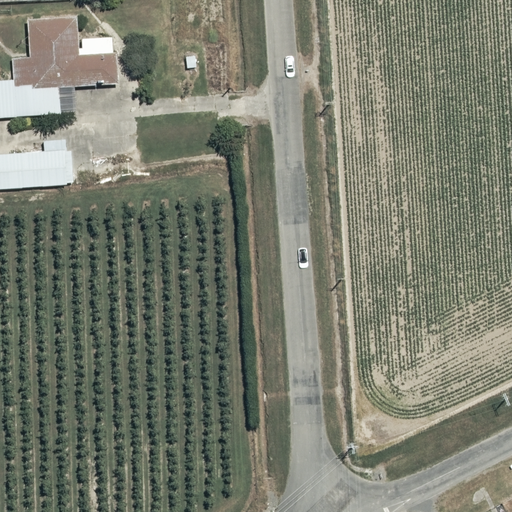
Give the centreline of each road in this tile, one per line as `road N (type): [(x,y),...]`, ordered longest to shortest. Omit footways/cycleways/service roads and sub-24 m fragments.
road 1 (tertiary): [(299,511),(309,440),(279,0)]
road 2 (unclassified): [(365,511),(511,433)]
